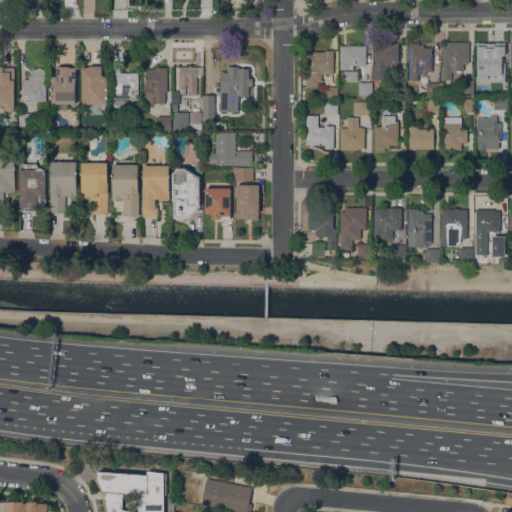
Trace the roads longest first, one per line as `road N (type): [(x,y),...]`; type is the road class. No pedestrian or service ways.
road 1 (residential): [(511,11),(355,12),(263,28),(0,28)]
road 2 (motorway): [(0,403),(345,436)]
road 3 (residential): [(279,252),(0,244)]
road 4 (motorway): [(271,385),(0,355)]
road 5 (residential): [(279,252),(281,0)]
road 6 (motorway): [(511,408),(271,385)]
road 7 (motorway): [(511,376),(391,370),(271,385)]
road 8 (residential): [(511,181),(282,177)]
road 9 (residential): [(471,511),(286,499)]
road 10 (motorway): [(345,436),(511,476)]
road 11 (motorway): [(345,436),(511,452)]
